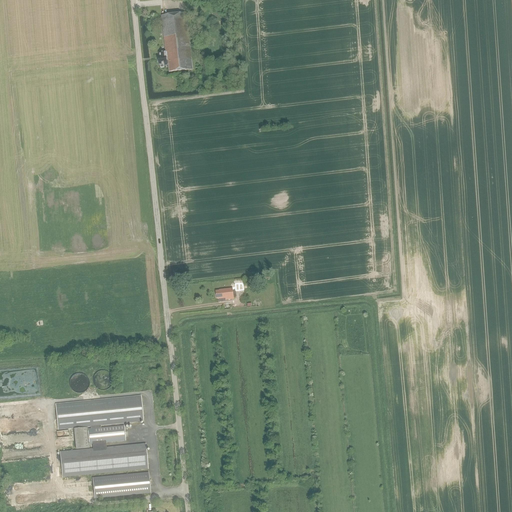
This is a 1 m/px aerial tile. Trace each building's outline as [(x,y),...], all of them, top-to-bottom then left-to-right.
[(169,72),(192,69),(187,12),(162,15),(166,52),(159,52),(160,58),(159,58),(158,60),(158,62),(159,63),(159,64),(160,64),(160,65),(161,68),(164,68),(164,65),(167,64),(167,60),(168,59),(169,72)] [(234,299),(233,292),(232,289),(220,290),(220,291),(215,291),(216,299),(218,299),(219,303),(225,302),(225,300),(234,299)] [(72,390),(85,391),(86,375),(72,375),(72,390)] [(90,448),(89,445),(93,445),(93,450),(60,453),(62,478),(148,470),(145,445),(106,449),(106,444),(125,442),(124,427),(101,429),(101,426),(143,422),(141,397),(55,405),(58,430),(91,427),(91,430),(88,431),(88,428),(74,429),(74,432),(76,447),(76,449),(90,448)] [(42,450),(5,452),(6,460),(23,459),(23,458),(43,456),(42,450)] [(148,474),(92,479),(94,499),(150,494),(148,474)]
